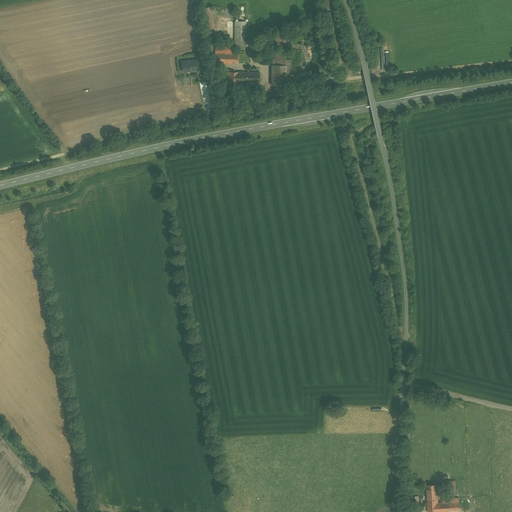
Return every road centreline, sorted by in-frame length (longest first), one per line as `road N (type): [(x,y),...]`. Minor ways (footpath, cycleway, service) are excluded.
road 1 (primary): [(0,185),(201,138),(511,82)]
road 2 (unclassified): [(396,511),(403,261),(345,0)]
road 3 (unknown): [(365,66),(511,59)]
